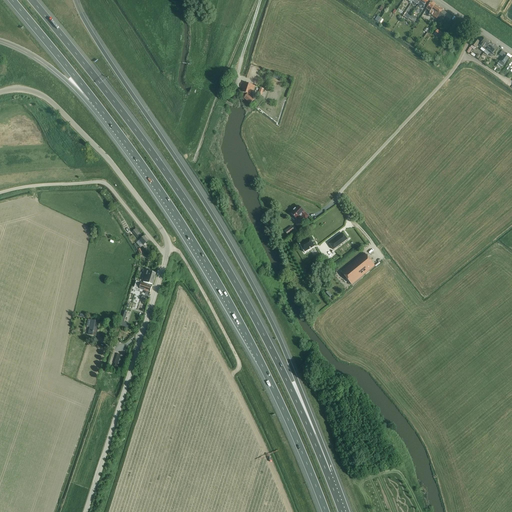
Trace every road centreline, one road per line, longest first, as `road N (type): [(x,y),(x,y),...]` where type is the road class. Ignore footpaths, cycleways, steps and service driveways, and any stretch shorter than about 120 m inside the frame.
road 1 (motorway): [(327,474),(240,291),(145,143),(35,0)]
road 2 (motorway): [(327,474),(311,418),(242,266),(74,0)]
road 3 (motorway): [(91,97),(214,278),(282,406),(325,511)]
road 4 (unclassified): [(372,245),(337,196),(448,75),(477,29)]
road 5 (unclassified): [(85,511),(167,251)]
road 6 (unclassified): [(167,251),(165,233),(50,102),(31,91),(0,92)]
road 7 (unclassified): [(0,193),(105,183),(167,251)]
road 8 (track): [(257,0),(193,160)]
road 9 (motorway): [(13,0),(91,97)]
